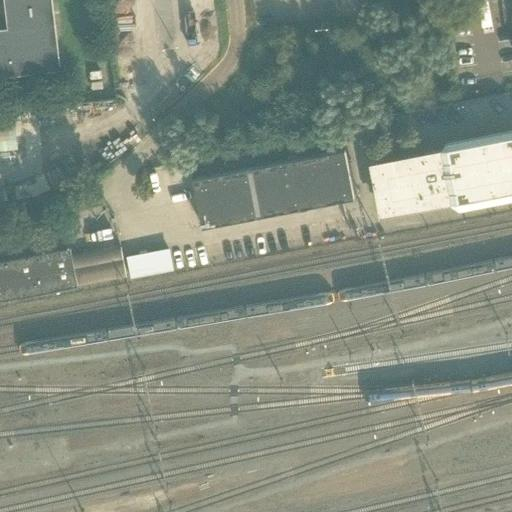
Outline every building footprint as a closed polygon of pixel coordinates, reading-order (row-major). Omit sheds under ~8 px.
[(0,29),(0,77),(61,71),(60,67),(52,0),(3,0),(7,29),(0,29)] [(441,151),(373,164),(383,214),(451,201),(462,207),(511,197),(511,129),(447,142),(441,151)] [(345,149),(212,175),(193,179),(202,227),(354,198),(345,149)] [(0,262),(0,301),(127,277),(121,247),(72,256),(71,249),(0,262)] [(174,248),(129,253),(132,276),(177,271),(174,248)]
